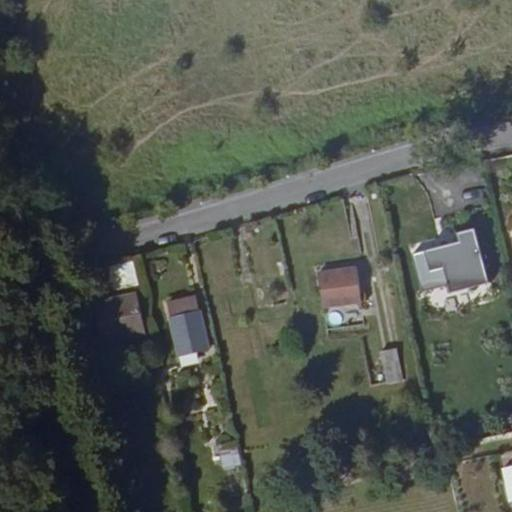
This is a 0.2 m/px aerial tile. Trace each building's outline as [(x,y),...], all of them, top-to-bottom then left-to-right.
[(459,243),(415,255),(423,286),(448,279),(451,291),(486,282),(472,229),(457,234),(459,243)] [(142,284),(136,258),(109,267),(117,292),(142,284)] [(358,272),(321,280),(328,314),(364,306),(358,272)] [(283,289),(254,297),(258,311),(286,303),(283,289)] [(138,303),(111,310),(115,326),(142,319),(138,303)] [(174,326),(176,336),(205,328),(203,319),(174,326)] [(209,342),(205,328),(176,336),(179,350),(184,349),(187,363),(208,358),(204,343),(209,342)] [(402,350),(385,354),(393,386),(410,382),(402,350)] [(223,388),(214,391),(217,405),(227,403),(223,388)] [(236,440),(218,443),(223,475),(241,472),(236,440)] [(511,463),(503,465),(507,501),(511,500),(511,463)]
